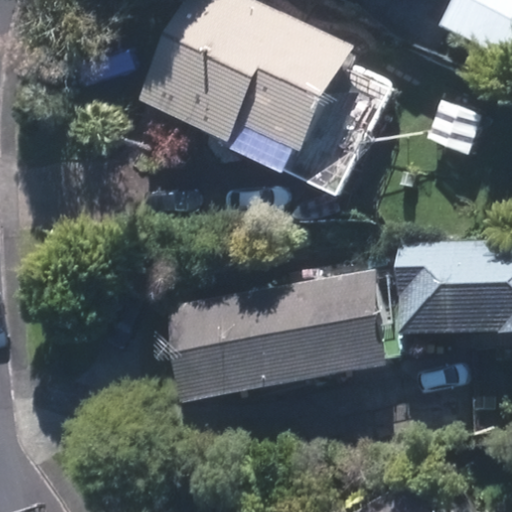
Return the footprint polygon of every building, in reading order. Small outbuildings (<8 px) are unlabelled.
[(375,50),(265,0),(203,0),(156,104),(252,146),(261,127),(327,156),(375,50)] [(511,0),(466,0),(452,27),(511,57),(511,0)] [(511,241),(415,244),(417,297),(420,297),(421,339),(511,336),(511,241)] [(411,367),(392,267),(182,308),(201,407),(411,367)] [(349,511),(454,511),(429,467),(349,511)]
